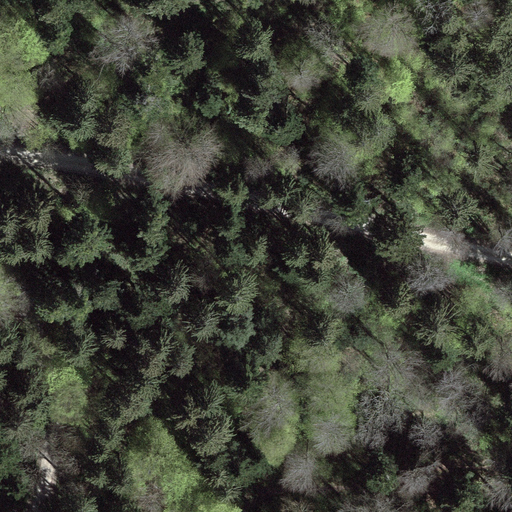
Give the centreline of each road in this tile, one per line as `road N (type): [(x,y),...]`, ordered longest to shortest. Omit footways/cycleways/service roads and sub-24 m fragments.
road 1 (unclassified): [(0,150),(511,256)]
road 2 (track): [(0,262),(52,390),(37,511)]
